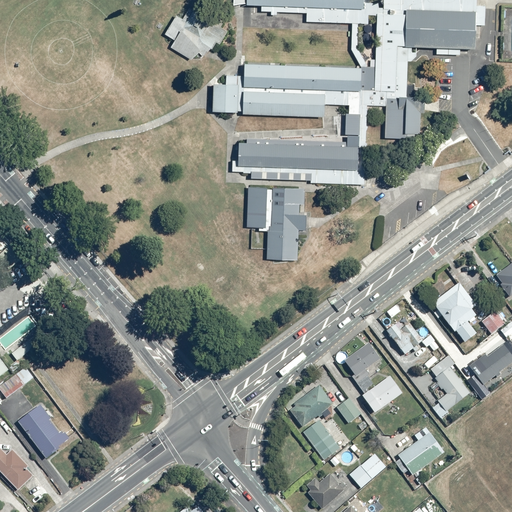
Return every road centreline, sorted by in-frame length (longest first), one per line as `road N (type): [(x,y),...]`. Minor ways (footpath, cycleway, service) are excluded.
road 1 (tertiary): [(0,174),(180,384),(200,419)]
road 2 (secondary): [(309,334),(511,182)]
road 3 (secondary): [(309,334),(256,426),(257,502)]
road 4 (secondary): [(82,511),(200,419)]
road 5 (secondary): [(200,419),(309,334)]
